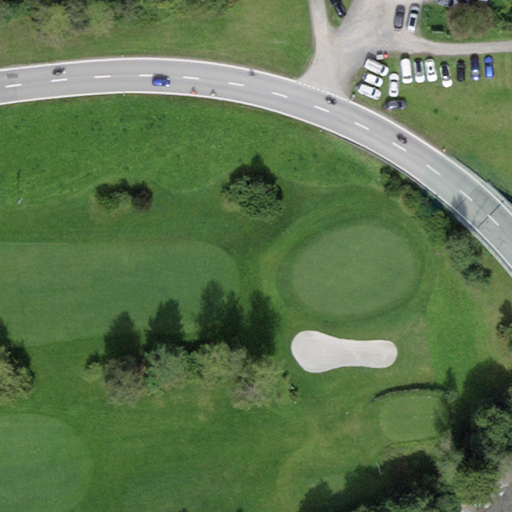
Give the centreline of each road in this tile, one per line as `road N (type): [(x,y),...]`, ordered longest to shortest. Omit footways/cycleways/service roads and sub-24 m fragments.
road 1 (secondary): [(0,87),(146,75),(278,94),(397,146),(511,242)]
road 2 (track): [(354,47),(511,44)]
